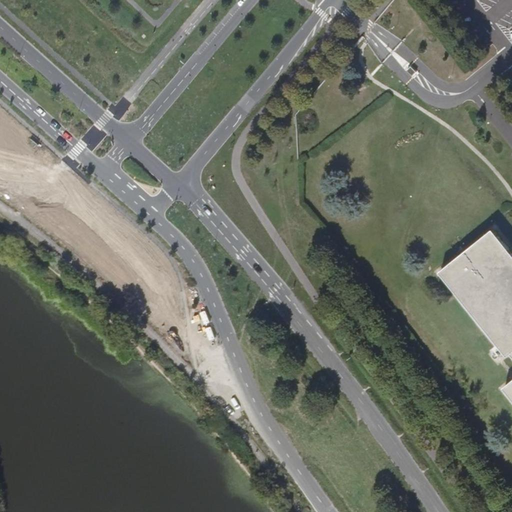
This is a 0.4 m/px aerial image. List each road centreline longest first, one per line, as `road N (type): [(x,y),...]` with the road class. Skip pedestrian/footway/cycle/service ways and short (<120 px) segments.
road 1 (unclassified): [(0,205),(194,377),(298,511)]
road 2 (secondary): [(438,511),(295,312),(177,185)]
road 3 (secondary): [(150,214),(204,276),(250,386),(325,511)]
road 4 (unclassified): [(177,185),(336,0)]
road 5 (unclassified): [(251,0),(128,140)]
road 6 (secondary): [(128,140),(0,28)]
road 7 (secondary): [(0,80),(101,170)]
